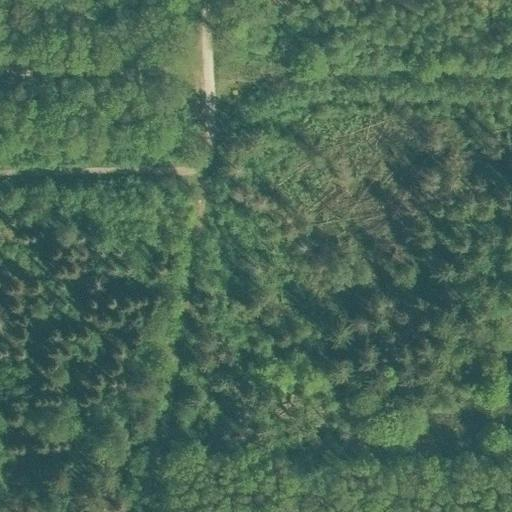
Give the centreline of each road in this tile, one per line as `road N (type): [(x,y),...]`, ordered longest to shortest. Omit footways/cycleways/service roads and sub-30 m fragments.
road 1 (track): [(150,511),(207,165)]
road 2 (track): [(0,173),(207,165)]
